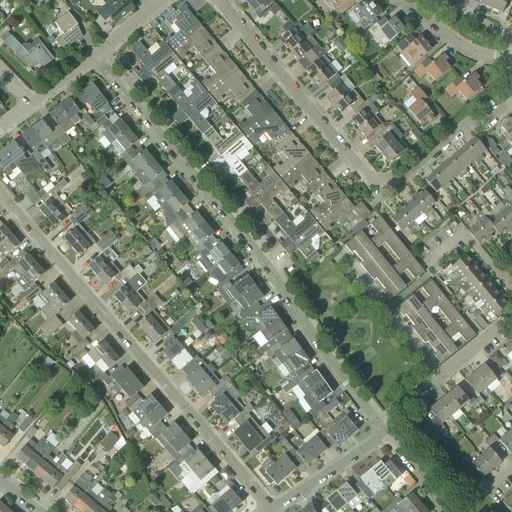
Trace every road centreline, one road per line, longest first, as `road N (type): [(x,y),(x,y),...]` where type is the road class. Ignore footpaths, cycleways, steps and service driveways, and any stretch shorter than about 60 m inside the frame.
road 1 (residential): [(373,424),(258,264),(91,56)]
road 2 (residential): [(271,509),(0,193)]
road 3 (residential): [(376,186),(216,0)]
road 4 (residential): [(376,186),(388,187),(452,134),(494,118),(511,101)]
road 5 (residential): [(436,373),(340,255)]
road 6 (residential): [(271,509),(384,437)]
road 7 (residential): [(508,56),(481,56),(396,0)]
